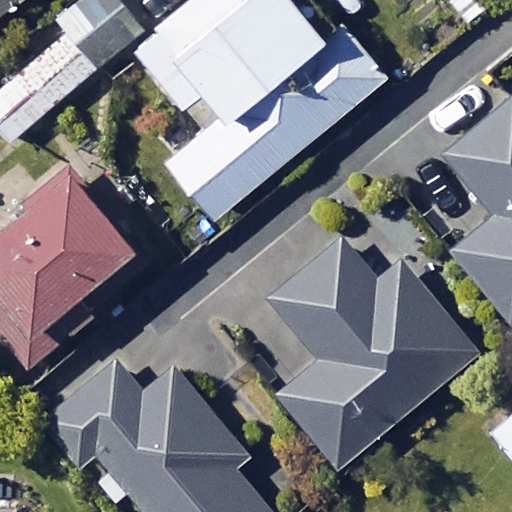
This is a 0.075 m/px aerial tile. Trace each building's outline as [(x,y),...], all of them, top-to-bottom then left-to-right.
[(292,0),(194,0),(134,51),(181,106),(196,94),(219,121),(167,165),(215,222),(386,78),(344,28),(327,42),(292,0)] [(136,38),(105,1),(0,88),(0,130),(10,143),(136,38)] [(511,99),(442,156),(493,220),(451,254),(509,326),(511,323),(511,99)] [(153,267),(73,172),(0,233),(0,329),(33,369),(89,321),(153,267)] [(375,284),(342,244),(270,303),(321,364),(283,396),(342,467),(475,357),(398,265),(375,284)] [(78,472),(96,457),(110,474),(98,484),(115,504),(126,495),(139,511),(266,511),(237,474),(250,463),(177,371),(143,398),(116,364),(40,424),(78,472)] [(511,415),(492,432),(511,455),(511,415)]
